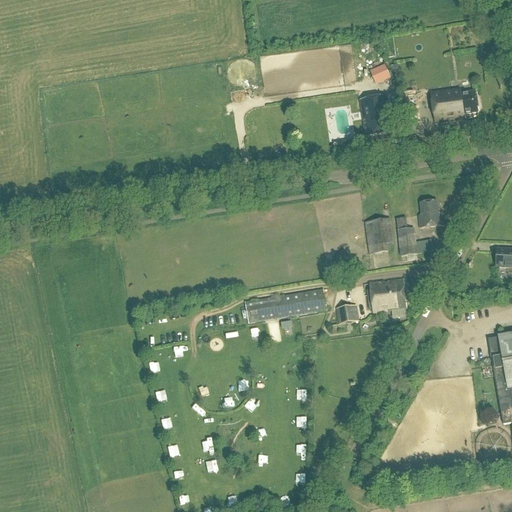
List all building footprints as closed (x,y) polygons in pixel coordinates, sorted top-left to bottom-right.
[(379,88),(392,78),(383,67),(370,76),(379,88)] [(411,91),(414,106),(423,104),(420,89),(411,91)] [(460,96),(460,92),(430,96),(434,125),(465,120),(464,117),(478,115),(475,94),(460,96)] [(390,123),(387,98),(359,102),(365,139),(390,136),(388,123),(390,123)] [(439,214),(438,202),(421,204),(422,216),(420,217),(421,230),(444,227),(443,214),(439,214)] [(408,231),(406,219),(395,221),(401,262),(406,262),(406,257),(432,253),(430,242),(416,244),(414,230),(408,231)] [(394,245),(391,220),(365,224),(369,256),(388,254),(387,246),(394,245)] [(511,252),(509,252),(509,251),(498,251),(497,269),(511,269),(511,252)] [(409,310),(405,282),(371,286),(374,315),(409,310)] [(326,312),(323,291),(245,303),(249,325),(326,312)] [(359,322),(357,307),(336,310),(339,326),(359,322)] [(500,346),(489,347),(503,426),(511,424),(511,425),(511,335),(498,338),(500,346)] [(178,449),(169,451),(171,458),(180,455),(178,449)] [(185,473),(175,473),(176,483),(186,483),(185,473)]
